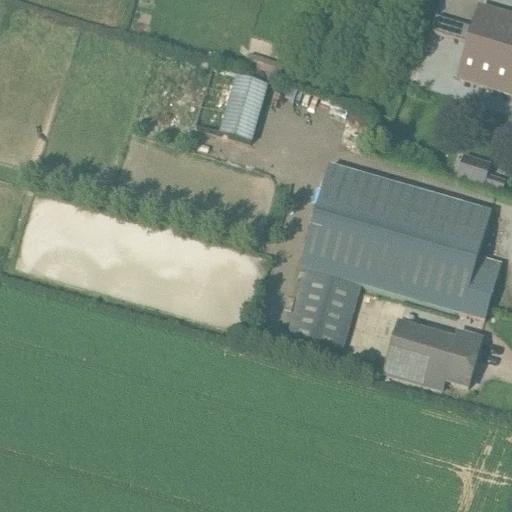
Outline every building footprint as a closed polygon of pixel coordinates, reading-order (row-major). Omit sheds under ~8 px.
[(511,59),(511,19),(478,9),(473,26),(472,31),(467,46),(511,59)] [(458,27),(454,42),(467,46),(472,31),(458,27)] [(511,96),(511,59),(467,46),(457,80),(511,96)] [(283,66),(250,56),(247,70),(279,80),(278,83),(292,88),(299,66),(284,62),(283,66)] [(254,145),(271,87),(238,78),(221,136),(254,145)] [(486,189),(493,166),(466,157),(459,180),(486,189)] [(485,324),(501,266),(479,260),(493,215),(330,168),(300,271),(308,273),(289,338),(344,354),(363,289),(485,324)] [(469,391),(483,342),(458,334),(451,357),(395,341),(385,377),(442,394),(445,384),(469,391)]
